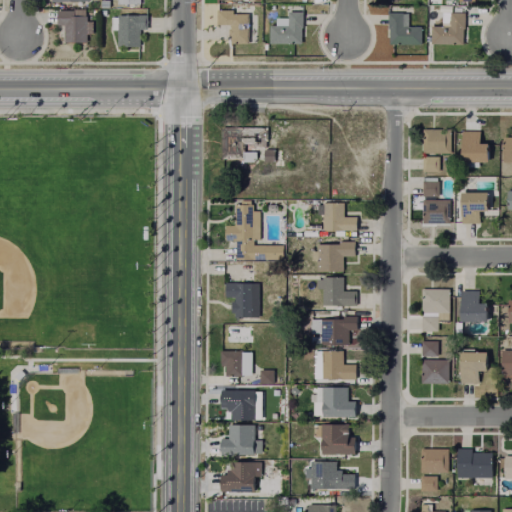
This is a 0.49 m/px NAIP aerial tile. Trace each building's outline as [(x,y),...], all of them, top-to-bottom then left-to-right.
[(249,14),(249,55),(231,55),(232,35),(230,29),(232,25),(218,24),(218,10),(234,10),(234,14),(249,14)] [(88,16),(87,41),(65,41),(66,24),(58,24),(58,11),(74,11),(74,16),(88,16)] [(304,11),(303,43),(293,43),(293,55),(267,54),(267,40),(271,40),(271,25),(290,25),(290,11),(304,11)] [(466,12),(466,44),(433,44),(433,26),(443,26),(443,11),(466,12)] [(423,26),(423,43),(390,43),(390,28),(389,12),(404,12),(409,13),(409,26),(423,26)] [(148,15),(148,28),(141,29),(141,47),(119,47),(119,29),(113,29),(113,17),(118,17),(148,15)] [(266,127),(266,149),(255,149),(255,144),(244,144),(244,158),(223,158),(223,127),(266,127)] [(451,129),(451,153),(424,153),(424,129),(451,129)] [(491,144),(491,162),(463,162),(463,131),(481,131),(481,144),(491,144)] [(511,175),(499,175),(500,161),(504,161),(504,137),(511,137),(511,175)] [(273,149),(272,161),(263,161),(263,149),(273,149)] [(440,157),(439,172),(423,172),(424,156),(440,157)] [(440,181),(440,196),(423,196),(424,181),(440,181)] [(491,193),(491,209),(481,209),(481,224),(463,224),(463,192),(491,193)] [(451,200),(451,223),(423,223),(424,200),(451,200)] [(345,203),(345,217),(358,217),(358,231),(324,231),(324,215),(319,215),(319,205),(345,203)] [(260,211),(260,240),(254,240),(254,245),(281,245),(281,260),(237,259),(237,241),(227,241),(227,225),(235,225),(236,205),(254,205),(254,211),(260,211)] [(356,242),(356,261),(344,261),(344,271),(319,271),(319,260),(314,260),(314,251),(318,251),(318,244),(341,244),(341,242),(356,242)] [(252,272),(252,283),(259,283),(259,317),(236,317),(236,313),(231,313),(231,302),(236,302),(236,297),(225,297),(226,283),(228,283),(228,280),(237,280),(237,271),(252,272)] [(344,277),(344,291),(357,291),(357,307),(323,307),(324,289),(318,289),(318,279),(324,279),(324,277),(344,277)] [(450,289),(450,313),(423,313),(423,289),(450,289)] [(489,304),(489,322),(462,321),(462,290),(481,291),(480,304),(489,304)] [(359,316),(359,330),(350,330),(350,347),(312,345),(313,337),(322,337),(322,334),(313,334),(312,319),(344,320),(344,316),(359,316)] [(439,316),(438,331),(422,331),(423,316),(439,316)] [(449,341),(449,357),(422,356),(422,341),(449,341)] [(511,350),(511,379),(502,379),(503,350),(511,350)] [(243,351),(243,377),(227,377),(227,365),(221,365),(222,351),(243,351)] [(343,351),(343,365),(356,365),(356,379),(323,379),(323,362),(318,362),(318,353),(323,353),(323,351),(343,351)] [(490,353),(490,372),(481,372),(481,383),(462,383),(462,352),(490,353)] [(450,360),(450,383),(423,383),(423,360),(450,360)] [(25,371),(17,378),(13,373),(21,367),(25,371)] [(273,385),(261,385),(261,370),(273,370),(273,385)] [(355,401),(355,416),(323,416),(322,388),(347,388),(347,401),(355,401)] [(255,391),(254,420),(231,420),(231,413),(227,413),(228,407),(220,407),(221,391),(255,391)] [(357,437),(356,454),(321,454),(321,425),(350,427),(351,436),(357,437)] [(254,426),(253,455),(220,454),(221,438),(228,438),(229,426),(254,426)] [(449,449),(449,473),(422,473),(422,449),(449,449)] [(493,453),(493,478),(459,477),(459,449),(473,449),(473,452),(493,453)] [(511,456),(503,457),(503,479),(511,479),(511,456)] [(353,474),(353,489),(309,489),(309,461),(335,461),(334,470),(340,470),(340,474),(353,474)] [(254,463),(254,491),(221,491),(221,475),(227,475),(227,471),(230,471),(230,462),(254,463)] [(438,476),(438,491),(422,491),(422,476),(438,476)]
